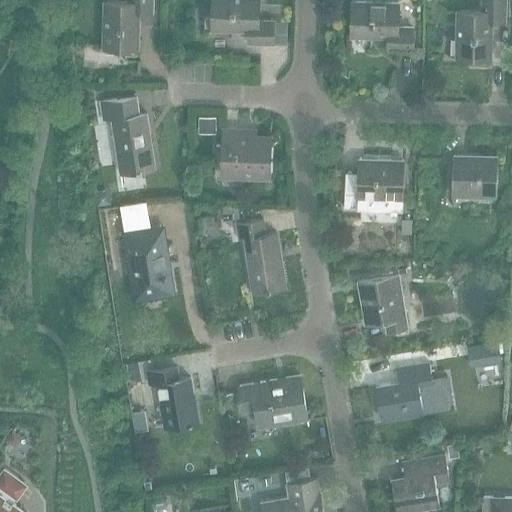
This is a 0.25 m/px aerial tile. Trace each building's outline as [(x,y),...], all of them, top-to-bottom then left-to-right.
[(139,9),(152,9),(152,0),(131,0),(131,1),(106,0),(105,46),(126,46),(126,54),(138,54),(139,9)] [(287,20),(259,19),(259,0),(213,0),(213,16),(201,16),(201,24),(206,24),(206,27),(250,28),(249,42),(287,42),(287,20)] [(492,19),(506,19),(506,0),(484,0),(484,10),(460,9),(459,56),(480,56),(480,64),(491,64),(492,19)] [(389,48),(414,49),(415,27),(399,26),(400,2),(354,1),(353,34),(390,35),(389,48)] [(147,111),(139,112),(136,95),(101,100),(104,119),(113,118),(121,173),(156,167),(147,111)] [(227,174),(271,176),(272,136),(244,135),(244,130),(224,129),(223,151),(228,151),(227,174)] [(452,194),(496,196),(498,157),(454,155),(452,194)] [(402,210),(402,200),(404,159),(360,158),(359,172),(345,172),(343,207),(357,207),(358,198),(384,200),(384,210),(402,210)] [(203,211),(218,210),(217,197),(202,198),(203,211)] [(277,231),(266,233),(263,217),(237,221),(240,237),(244,236),(253,291),(286,286),(277,231)] [(166,239),(155,240),(152,227),(124,232),(129,263),(131,262),(137,299),(174,292),(166,239)] [(406,315),(402,315),(397,291),(402,290),(399,272),(358,279),(365,322),(384,319),(386,332),(409,328),(406,315)] [(498,340),(467,345),(469,355),(470,364),(501,359),(500,349),(498,340)] [(123,362),(127,384),(145,381),(141,359),(123,362)] [(399,381),(376,385),(381,414),(387,413),(388,419),(424,413),(424,412),(452,408),(447,374),(432,376),(430,362),(397,367),(399,381)] [(190,376),(180,378),(177,366),(148,371),(151,383),(159,381),(167,426),(200,420),(197,402),(195,403),(190,376)] [(260,425),(308,417),(302,378),(254,386),(254,382),(240,385),(244,409),(257,407),(260,425)] [(411,511),(440,506),(436,486),(450,483),(445,455),(417,459),(419,473),(391,478),(396,508),(410,505),(411,511)] [(23,511),(11,503),(25,484),(4,468),(0,473),(0,485),(1,486),(0,486),(0,511),(23,511)] [(324,511),(321,490),(320,490),(318,478),(288,483),(290,496),(262,501),(263,511),(324,511)] [(511,511),(511,497),(483,497),(482,511),(511,511)]
